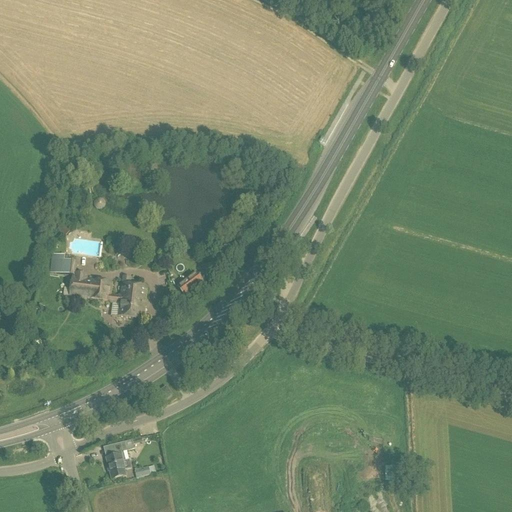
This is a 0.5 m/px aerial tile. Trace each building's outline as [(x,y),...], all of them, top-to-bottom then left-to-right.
[(62,225),(56,233),(64,240),(70,232),(68,230),(62,225)] [(75,276),(77,258),(65,256),(52,254),(49,274),(75,276)] [(185,299),(204,284),(196,273),(176,288),(185,299)] [(88,281),(88,275),(75,274),(74,279),(71,279),(69,298),(89,300),(109,303),(120,304),(118,318),(143,321),(147,288),(130,286),(131,279),(123,278),(122,285),(121,297),(110,296),(112,284),(88,281)] [(164,401),(171,397),(166,389),(159,394),(164,401)] [(122,456),(121,453),(135,450),(134,446),(142,444),(141,439),(128,443),(108,448),(103,449),(106,460),(111,481),(126,477),(124,471),(131,469),(129,461),(124,463),(122,456)] [(136,480),(151,476),(149,468),(134,472),(136,480)]
